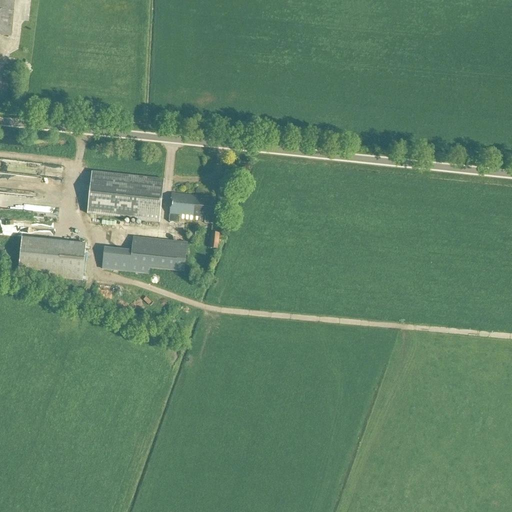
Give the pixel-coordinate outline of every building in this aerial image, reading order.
[(0,0),(0,34),(11,36),(14,0),(0,0)] [(159,223),(163,179),(91,173),(87,215),(134,219),(134,220),(159,223)] [(173,195),(169,218),(169,222),(179,223),(179,219),(205,222),(204,224),(212,225),(214,201),(208,201),(209,198),(173,195)] [(209,249),(218,250),(219,234),(211,233),(209,249)] [(82,283),(86,244),(22,238),(18,276),(82,283)] [(149,275),(150,270),(185,274),(187,243),(133,238),(132,252),(104,249),(102,270),(149,275)]
